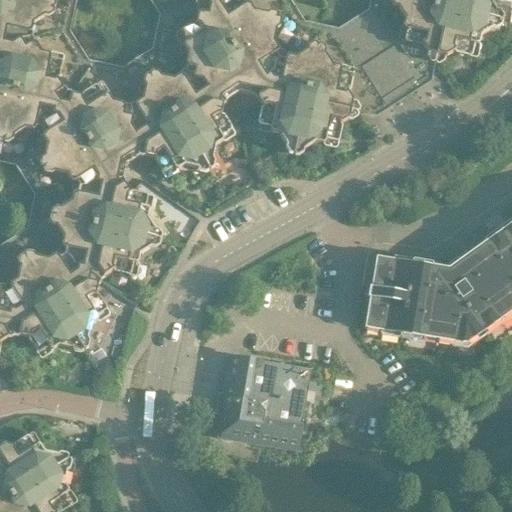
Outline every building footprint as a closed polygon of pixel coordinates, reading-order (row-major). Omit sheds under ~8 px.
[(11,47),(18,42),(20,33),(28,34),(30,33),(32,25),(43,18),(47,0),(46,0),(0,0),(0,45),(2,45),(11,47)] [(46,0),(47,0),(43,18),(32,25),(30,33),(28,34),(20,33),(18,42),(23,50),(33,44),(40,54),(48,56),(49,59),(49,62),(57,65),(59,67),(56,81),(61,89),(60,92),(55,96),(59,103),(67,104),(69,97),(72,95),(80,98),(93,89),(96,90),(101,98),(105,96),(107,96),(111,103),(123,106),(125,109),(123,117),(131,120),(139,114),(136,109),(137,104),(140,101),(144,88),(159,79),(172,81),(179,77),(182,78),(186,84),(194,79),(196,70),(188,68),(184,63),(186,55),(182,48),(183,45),(186,43),(181,35),(181,32),(194,25),(196,16),(198,14),(206,15),(208,7),(204,0),(197,4),(194,3),(192,0),(46,0)] [(352,102),(350,112),(377,118),(404,101),(431,84),(436,57),(426,54),(421,46),(406,43),(405,41),(407,32),(402,31),(401,29),(402,21),(396,10),(398,0),(238,0),(238,2),(242,7),(245,5),(248,6),(253,13),(265,16),(275,31),(272,44),(276,51),(276,53),(272,56),(276,61),(283,63),(284,59),(286,58),(294,59),(306,52),(324,57),(330,67),(338,69),(340,71),(339,75),(348,77),(350,79),(346,94),(352,102)] [(398,0),(396,10),(402,21),(401,29),(402,31),(407,32),(405,41),(406,43),(421,46),(426,54),(436,57),(444,59),(452,53),(467,57),(469,55),(471,46),(476,47),(478,46),(480,37),(490,31),(494,12),(488,2),(488,0),(398,0)] [(242,7),(238,2),(208,7),(206,15),(198,14),(196,16),(194,25),(181,32),(181,35),(186,43),(183,45),(182,48),(186,55),(184,63),(188,68),(196,70),(194,79),(202,82),(207,89),(220,98),(237,88),(256,92),(266,76),(273,71),(276,61),(272,56),(276,53),(276,51),(272,44),(275,31),(265,16),(253,13),(248,6),(245,5),(242,7)] [(0,134),(12,138),(24,131),(31,132),(34,130),(35,125),(42,127),(49,122),(50,115),(59,103),(55,96),(60,92),(61,89),(56,81),(59,67),(57,65),(49,62),(49,59),(48,56),(40,54),(33,44),(23,50),(18,42),(11,47),(2,45),(0,45),(0,134)] [(266,76),(256,92),(259,97),(257,98),(257,101),(262,109),(258,124),(260,126),(269,127),(268,132),(269,134),(277,135),(284,146),(303,151),(313,143),(322,145),(324,143),(325,139),(334,142),(337,139),(339,126),(348,120),(350,112),(352,102),(346,94),(350,79),(348,77),(339,75),(340,71),(338,69),(330,67),(324,57),(306,52),(294,59),(286,58),(284,59),(283,63),(276,61),(273,71),(266,76)] [(139,114),(131,120),(129,128),(134,136),(137,152),(143,153),(142,155),(144,157),(153,159),(160,172),(163,173),(171,168),(173,171),(176,172),(183,167),(195,170),(211,160),(214,148),(221,143),(221,140),(219,137),(227,132),(228,130),(220,116),(222,107),(221,105),(219,104),(220,98),(207,89),(202,82),(194,79),(186,84),(182,78),(179,77),(172,81),(159,79),(144,88),(140,101),(137,104),(136,109),(139,114)] [(77,182),(81,188),(89,182),(98,185),(116,182),(121,162),(137,152),(134,136),(129,128),(131,120),(123,117),(125,109),(123,106),(111,103),(107,96),(105,96),(101,98),(96,90),(93,89),(80,98),(72,95),(69,97),(67,104),(59,103),(50,115),(49,122),(42,127),(45,133),(42,135),(41,139),(45,145),(43,159),(52,174),(65,177),(70,184),(73,184),(77,182)] [(0,294),(5,296),(10,292),(8,288),(9,286),(16,281),(19,268),(34,258),(47,261),(53,257),(56,257),(59,261),(64,257),(66,250),(62,249),(60,247),(63,239),(57,228),(59,210),(70,203),(72,195),(74,193),(79,194),(81,188),(77,182),(73,184),(70,184),(65,177),(52,174),(43,159),(45,145),(41,139),(42,135),(45,133),(42,127),(35,125),(34,130),(31,132),(24,131),(12,138),(0,134),(0,294)] [(150,175),(159,181),(163,175),(154,169),(150,175)] [(66,250),(64,257),(69,264),(77,266),(90,275),(97,270),(101,277),(104,277),(112,272),(126,275),(129,273),(131,263),(136,264),(138,262),(139,256),(150,248),(153,230),(147,219),(149,212),(147,209),(143,208),(145,199),(143,197),(129,194),(124,186),(121,186),(120,187),(116,182),(98,185),(89,182),(81,188),(79,194),(74,193),(72,195),(70,203),(59,210),(57,228),(63,239),(60,247),(62,249),(66,250)] [(482,335),(511,313),(511,223),(447,270),(375,258),(370,289),(368,289),(367,300),(368,300),(363,330),(453,345),(453,342),(464,344),(481,332),(482,335)] [(10,292),(5,296),(10,302),(8,311),(10,325),(19,328),(17,335),(19,337),(28,339),(36,351),(38,352),(47,347),(49,350),(51,351),(59,347),(71,349),(87,339),(89,327),(96,322),(97,320),(95,316),(103,311),(103,309),(95,296),(97,287),(96,285),(88,283),(90,275),(77,266),(69,264),(64,257),(59,261),(56,257),(53,257),(47,261),(34,258),(19,268),(16,281),(9,286),(8,288),(10,292)] [(112,273),(108,284),(117,287),(121,277),(112,273)] [(3,330),(10,325),(8,311),(10,302),(5,296),(0,294),(0,343),(7,339),(8,337),(3,330)] [(0,346),(0,354),(2,355),(7,356),(9,348),(4,347),(0,346)] [(214,427),(213,434),(220,435),(219,440),(220,440),(256,446),(258,447),(259,442),(296,448),(295,453),(296,453),(298,440),(299,437),(305,403),(302,399),(303,391),(305,391),(305,390),(303,390),(304,389),(305,380),(300,373),(290,371),(290,370),(289,370),(289,371),(281,370),(278,366),(252,362),(228,358),(228,359),(233,360),(226,398),(222,398),(219,397),(216,414),(214,413),(214,415),(216,416),(214,427)] [(106,360),(96,365),(99,371),(102,376),(112,371),(109,365),(106,360)] [(59,511),(68,506),(68,503),(64,495),(68,493),(68,490),(64,483),(66,471),(56,455),(44,453),(40,446),(37,446),(33,448),(28,440),(25,440),(13,448),(4,445),(0,447),(0,511),(59,511)]
